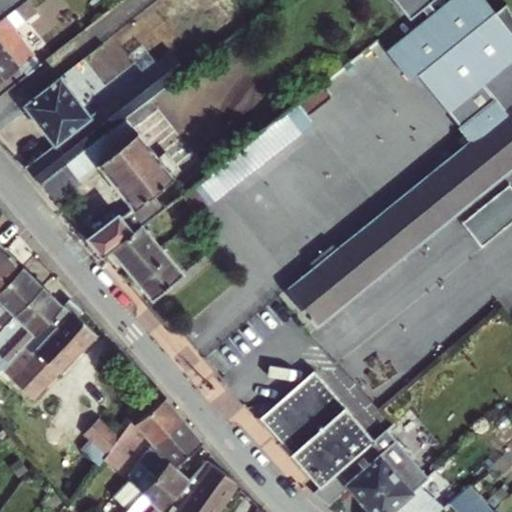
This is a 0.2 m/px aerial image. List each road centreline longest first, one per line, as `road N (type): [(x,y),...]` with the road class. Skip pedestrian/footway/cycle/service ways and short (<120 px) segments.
road 1 (tertiary): [(290,511),(0,174)]
road 2 (unknown): [(290,250),(166,372)]
